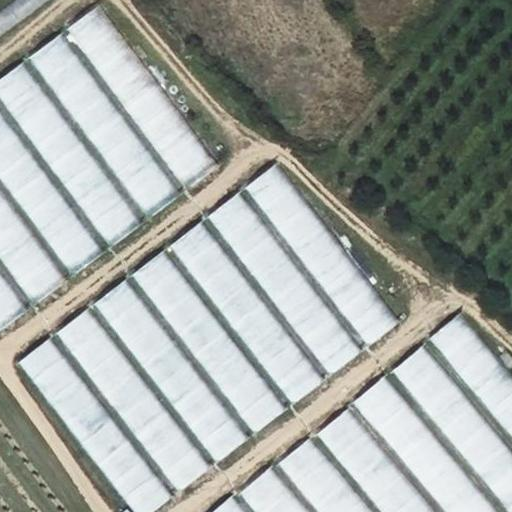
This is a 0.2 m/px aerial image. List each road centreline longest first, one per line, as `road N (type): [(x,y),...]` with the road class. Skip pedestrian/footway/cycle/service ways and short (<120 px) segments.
road 1 (track): [(120,0),(219,112),(280,151),(384,248),(485,317),(511,345)]
road 2 (track): [(183,511),(452,294)]
road 3 (track): [(0,351),(187,215),(257,140)]
road 4 (track): [(0,368),(102,511)]
